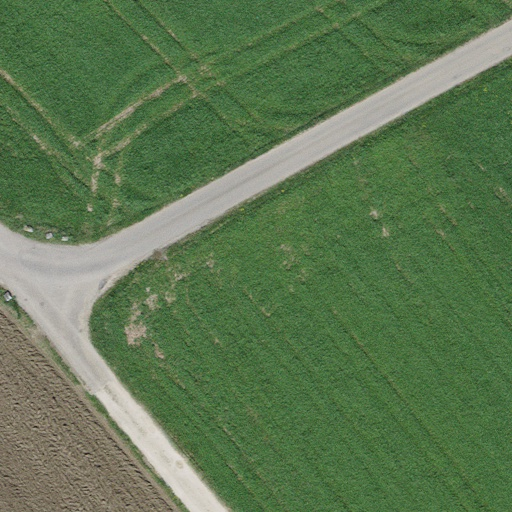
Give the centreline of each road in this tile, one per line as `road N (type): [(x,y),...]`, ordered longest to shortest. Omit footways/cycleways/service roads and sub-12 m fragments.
road 1 (track): [(36,300),(511,41)]
road 2 (track): [(36,300),(210,511)]
